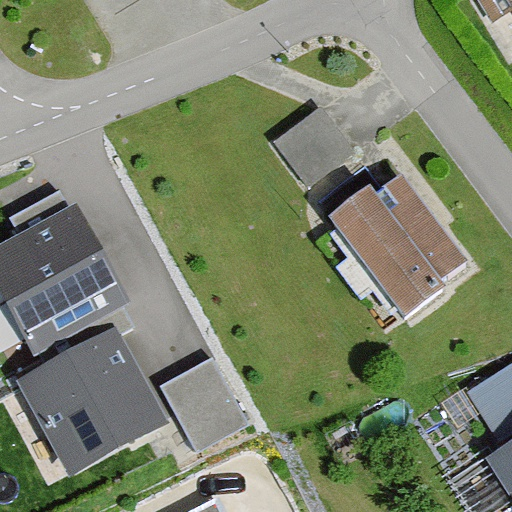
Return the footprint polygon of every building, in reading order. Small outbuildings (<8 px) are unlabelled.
[(511,0),(502,0),(511,15),(511,0)] [(352,151),(320,111),(274,147),(306,188),(352,151)] [(399,165),(319,219),(388,320),(468,266),(399,165)] [(122,309),(73,219),(0,258),(0,290),(35,356),(122,309)] [(160,428),(114,343),(25,391),(71,476),(160,428)] [(216,353),(161,380),(195,449),(250,423),(216,353)] [(511,511),(511,436),(460,470),(486,511),(511,511)]
